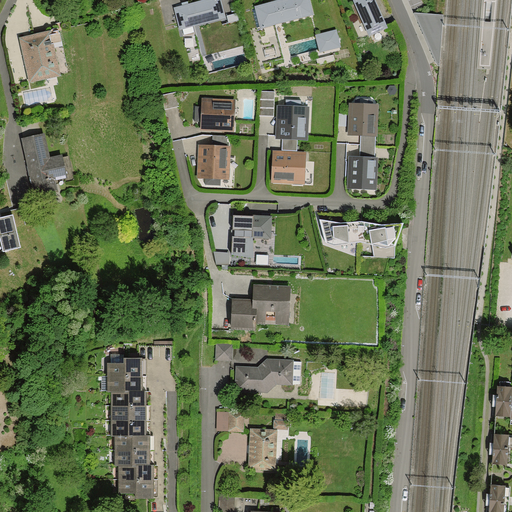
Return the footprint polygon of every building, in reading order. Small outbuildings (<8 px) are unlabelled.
[(220,0),(204,0),(175,8),(181,29),(225,17),(220,0)] [(313,14),(309,0),(280,0),(256,7),(262,28),(313,14)] [(388,27),(375,0),(355,0),(371,35),(388,27)] [(440,65),(445,15),(433,14),(415,12),(438,65),(440,65)] [(341,47),(336,29),(315,35),(320,53),(341,47)] [(23,41),(32,83),(62,77),(52,34),(23,41)] [(260,116),(275,116),(275,92),(261,91),(260,116)] [(163,95),(166,109),(180,106),(177,92),(163,95)] [(234,130),(235,101),(203,100),(202,129),(234,130)] [(362,134),(362,145),(377,146),(378,105),(351,104),(350,134),(362,134)] [(308,139),(309,108),(279,106),(277,137),(284,138),(299,138),(308,139)] [(26,140),(39,196),(60,191),(58,182),(70,179),(65,157),(52,160),(47,135),(26,140)] [(214,144),(229,144),(229,136),(214,136),(214,144)] [(304,183),(305,153),(298,153),(299,138),(284,138),(283,152),(275,152),(273,181),(304,183)] [(377,146),(362,145),(361,157),(351,157),(349,187),(377,188),(378,158),(376,158),(377,146)] [(229,178),(231,147),(201,146),(199,177),(229,178)] [(272,216),(234,215),(232,255),(253,256),(254,237),(271,237),(272,216)] [(0,239),(2,239),(5,252),(23,249),(16,216),(0,219),(0,239)] [(341,223),(320,219),(326,242),(335,246),(361,243),(362,221),(341,223)] [(382,225),(362,221),(361,243),(386,249),(396,246),(404,223),(382,225)] [(256,255),(256,265),(268,265),(269,255),(256,255)] [(254,301),(233,300),(232,327),(255,328),(256,321),(288,323),(290,288),(255,286),(254,301)] [(218,344),(218,359),(232,360),(233,345),(218,344)] [(109,375),(143,375),(143,356),(126,357),(126,362),(109,363),(109,375)] [(260,369),(238,368),(236,390),(268,392),(277,383),(293,384),(294,361),(269,360),(260,369)] [(144,390),(143,375),(109,375),(109,390),(112,390),(144,390)] [(511,386),(499,386),(497,415),(511,416),(511,415),(511,386)] [(144,390),(112,390),(113,405),(147,404),(147,390),(144,390)] [(113,405),(112,420),(147,419),(147,404),(113,405)] [(231,414),(230,431),(244,432),(245,414),(231,414)] [(147,434),(147,419),(112,420),(113,435),(116,435),(147,434)] [(277,431),(252,430),(250,468),(276,469),(277,431)] [(116,449),(151,449),(151,434),(147,434),(116,435),(116,449)] [(496,435),(494,463),(508,465),(510,436),(496,435)] [(151,464),(151,449),(116,449),(116,464),(120,464),(151,464)] [(120,480),(154,479),(154,464),(151,464),(120,464),(120,480)] [(154,496),(154,479),(120,480),(121,493),(137,492),(137,497),(154,496)] [(493,486),(490,511),(504,511),(506,486),(493,486)] [(220,511),(234,511),(235,496),(221,495),(220,511)]
